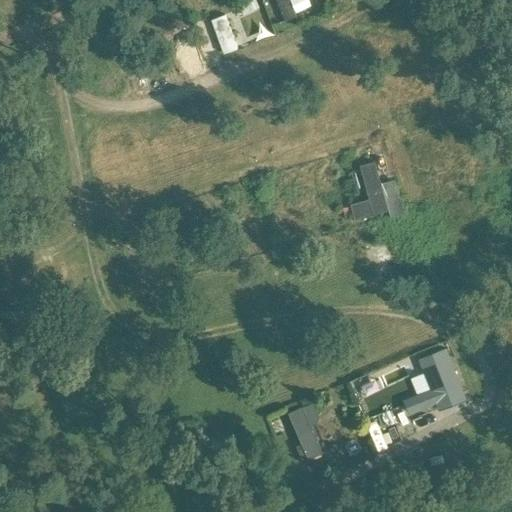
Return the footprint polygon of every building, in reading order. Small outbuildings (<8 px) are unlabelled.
[(423,0),(409,13),(430,36),(471,0),(423,0)] [(135,2),(119,28),(154,50),(170,24),(135,2)] [(68,5),(42,21),(64,56),(90,40),(68,5)] [(225,14),(212,19),(224,52),(237,47),(225,14)] [(0,33),(0,75),(27,75),(27,34),(0,33)] [(479,40),(435,55),(445,85),(450,83),(489,69),(479,40)] [(113,50),(97,76),(132,97),(148,71),(113,50)] [(77,90),(57,114),(89,140),(109,116),(77,90)] [(339,98),(304,120),(321,146),(356,124),(339,98)] [(447,104),(447,135),(494,135),(494,104),(447,104)] [(283,128),(258,146),(282,180),(307,162),(283,128)] [(183,129),(162,151),(191,180),(213,158),(183,129)] [(374,135),(341,159),(359,184),(392,159),(374,135)] [(146,153),(114,179),(133,203),(166,177),(146,153)] [(453,159),(428,177),(452,211),(477,193),(453,159)] [(236,165),(215,188),(245,216),(266,194),(236,165)] [(405,179),(371,204),(390,228),(423,204),(405,179)] [(180,194),(147,234),(172,254),(204,213),(180,194)] [(430,222),(391,248),(408,274),(447,248),(430,222)] [(32,223),(0,238),(0,272),(1,274),(46,252),(32,223)] [(225,228),(190,267),(213,288),(248,249),(225,228)] [(120,292),(136,287),(124,243),(108,248),(120,292)] [(50,273),(17,311),(41,332),(74,293),(50,273)] [(271,278),(229,300),(243,328),(285,306),(271,278)] [(430,291),(419,320),(457,335),(468,306),(430,291)] [(275,337),(247,351),(270,397),(298,383),(275,337)] [(114,345),(89,390),(116,406),(142,361),(114,345)] [(401,347),(374,361),(393,397),(420,383),(401,347)] [(356,376),(311,402),(326,430),(372,404),(356,376)] [(196,389),(150,401),(158,431),(203,419),(196,389)] [(303,406),(288,412),(309,459),(324,453),(303,406)] [(210,437),(174,443),(179,473),(215,467),(210,437)] [(45,446),(38,498),(70,502),(76,450),(45,446)] [(0,463),(0,486),(11,473),(0,463)] [(377,466),(364,473),(385,511),(395,511),(400,509),(377,466)] [(385,511),(364,473),(352,480),(368,511),(385,511)]
